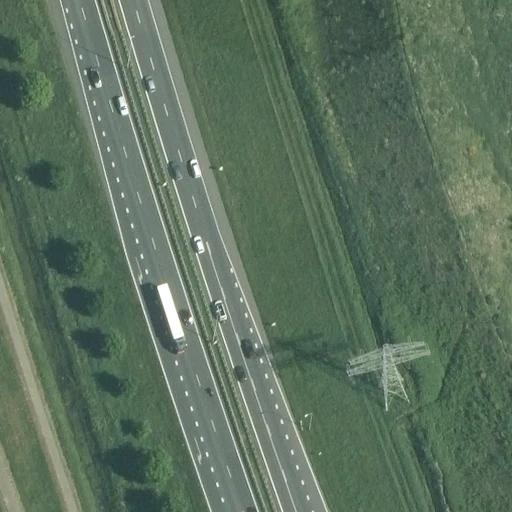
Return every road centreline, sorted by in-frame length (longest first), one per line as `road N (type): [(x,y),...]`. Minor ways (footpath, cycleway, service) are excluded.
road 1 (motorway): [(297,511),(133,0)]
road 2 (motorway): [(79,0),(156,263),(242,511)]
road 3 (unclassified): [(75,511),(0,288)]
